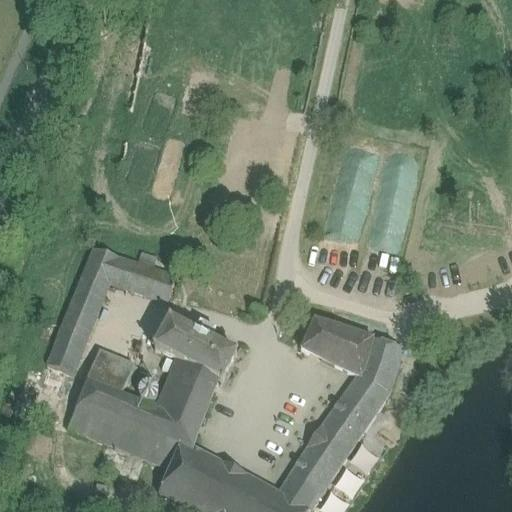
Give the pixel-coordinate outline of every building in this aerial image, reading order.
[(158,100),(145,127),(164,136),(177,110),(158,100)] [(155,186),(160,156),(137,152),(132,181),(155,186)] [(358,249),(370,166),(352,163),(350,180),(336,178),(326,244),(358,249)] [(177,281),(93,254),(46,370),(75,381),(111,291),(168,310),(177,281)] [(135,369),(100,355),(69,433),(171,475),(159,501),(180,511),(314,511),(394,397),(406,355),(315,325),(301,357),(356,384),(322,432),(280,497),(195,454),(220,387),(177,366),(156,413),(124,399),(135,369)] [(237,360),(170,326),(156,355),(177,366),(220,387),(223,389),(237,360)] [(230,412),(221,435),(235,441),(245,418),(230,412)]
